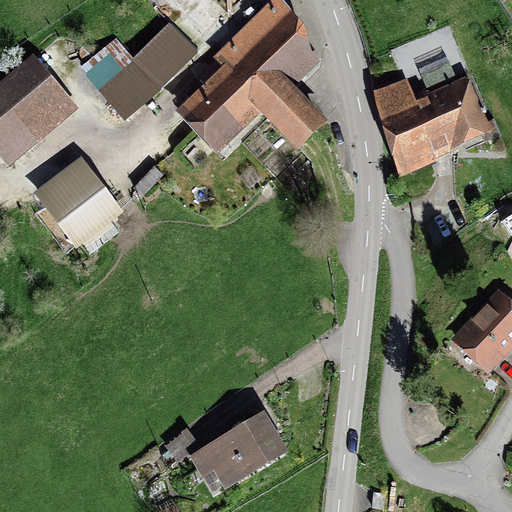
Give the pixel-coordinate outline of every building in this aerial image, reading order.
[(190,100),(175,114),(217,158),(258,114),(289,84),(294,90),(320,63),(311,55),(304,30),(280,0),(273,0),(212,59),(214,62),(197,79),(205,86),(200,90),(195,85),(186,96),(190,100)] [(197,55),(169,25),(133,58),(115,38),(81,69),(87,75),(83,78),(125,122),(197,55)] [(79,110),(34,56),(0,84),(0,161),(7,169),(79,110)] [(369,95),(401,177),(435,164),(433,160),(490,137),(467,80),(428,95),(425,89),(412,94),(407,80),(369,95)] [(289,84),(258,114),(298,154),(328,124),(294,90),(289,84)] [(75,250),(122,214),(80,159),(33,195),(75,250)] [(164,177),(155,169),(134,190),(143,198),(164,177)] [(450,342),(487,376),(511,349),(511,304),(498,291),(450,342)] [(288,455),(264,414),(202,450),(191,457),(189,458),(201,479),(203,478),(214,496),(223,490),(224,492),(288,455)] [(191,457),(202,450),(187,430),(163,448),(177,463),(189,454),(191,457)] [(373,495),(371,510),(382,511),(384,497),(373,495)]
